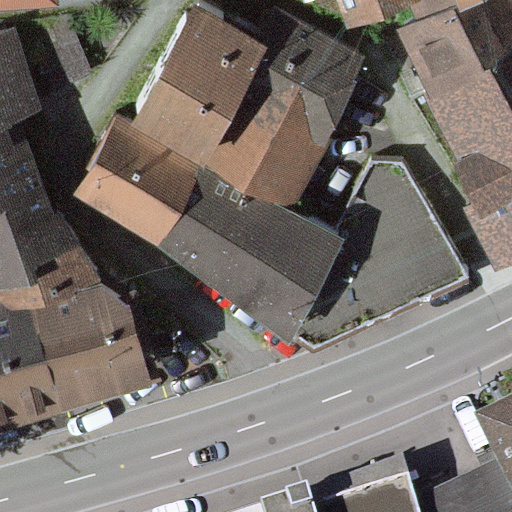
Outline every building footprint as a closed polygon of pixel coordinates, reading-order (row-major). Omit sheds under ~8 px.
[(236,0),(199,0),(143,110),(217,148),(305,193),(381,44),(294,0),(290,0),(279,22),(236,0)] [(441,0),(357,0),(362,11),(391,0),(429,0),(431,5),(441,0)] [(400,22),(511,233),(511,0),(441,0),(431,5),(400,22)] [(14,19),(0,24),(0,292),(7,295),(73,275),(102,260),(60,193),(52,196),(18,102),(92,67),(70,16),(14,19)] [(143,110),(131,103),(87,182),(174,229),(217,148),(143,110)] [(217,148),(174,229),(304,321),(357,220),(352,217),(305,193),(217,148)] [(357,220),(304,321),(332,338),(484,267),(418,152),(386,152),(352,217),(357,220)] [(102,260),(73,275),(7,295),(0,292),(0,411),(152,366),(129,284),(102,260)] [(511,411),(494,421),(511,456),(511,411)] [(511,511),(511,460),(430,499),(433,511),(511,511)] [(321,497),(326,511),(433,511),(430,499),(420,463),(321,497)] [(326,511),(321,497),(275,511),(326,511)]
